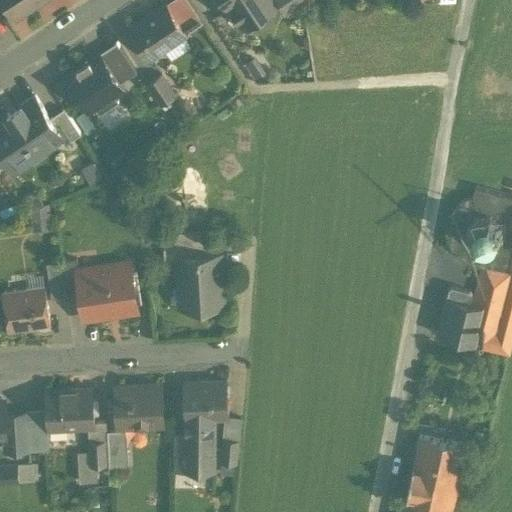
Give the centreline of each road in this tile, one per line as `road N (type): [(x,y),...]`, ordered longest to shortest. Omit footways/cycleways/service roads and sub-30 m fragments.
road 1 (residential): [(466,0),(375,511)]
road 2 (residential): [(0,363),(240,348)]
road 3 (residential): [(101,0),(0,67)]
